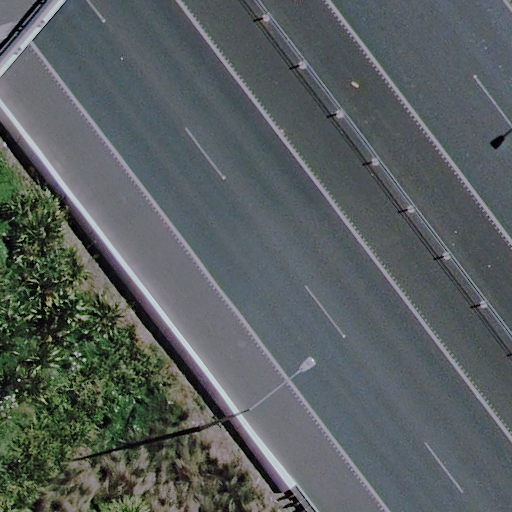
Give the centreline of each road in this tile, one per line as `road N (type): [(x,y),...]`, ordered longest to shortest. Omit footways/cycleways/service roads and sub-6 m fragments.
road 1 (motorway): [(466,511),(79,0)]
road 2 (motorway): [(399,0),(511,148)]
